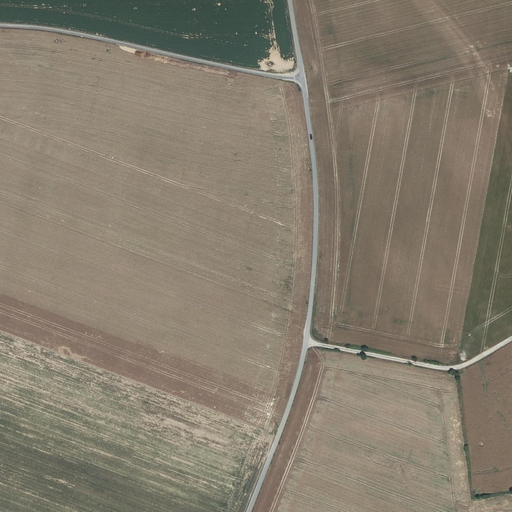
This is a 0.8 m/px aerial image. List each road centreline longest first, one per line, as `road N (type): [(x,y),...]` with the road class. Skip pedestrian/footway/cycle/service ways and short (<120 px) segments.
road 1 (unclassified): [(248,511),(306,342),(314,172),(302,77)]
road 2 (unclassified): [(0,27),(60,30),(302,77)]
